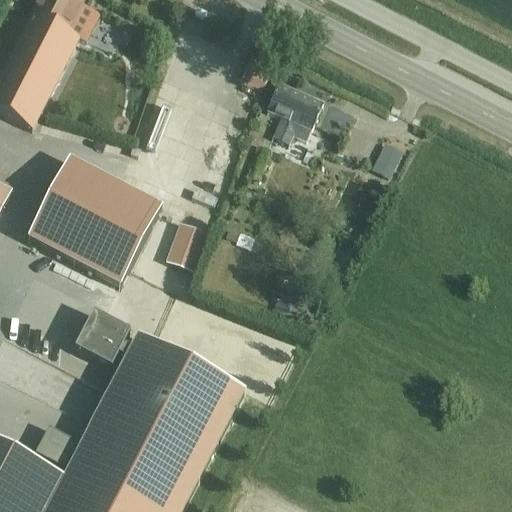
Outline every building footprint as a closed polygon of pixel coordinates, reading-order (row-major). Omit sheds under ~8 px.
[(72,0),(42,0),(32,21),(66,38),(66,37),(81,9),(83,5),(72,0)] [(79,44),(66,37),(66,38),(32,21),(0,82),(0,119),(31,136),(79,44)] [(279,91),(267,117),(281,123),(276,135),(272,143),(288,150),(290,147),(292,141),(306,147),(311,136),(317,121),(322,110),(279,91)] [(389,183),(402,158),(385,149),(372,174),(389,183)] [(247,181),(259,185),(269,156),(257,152),(247,181)] [(68,166),(27,245),(120,294),(161,214),(68,166)] [(0,218),(11,197),(0,192),(0,191),(0,218)] [(179,231),(166,269),(194,279),(208,242),(179,231)] [(228,236),(225,244),(235,247),(238,240),(228,236)] [(275,301),(272,313),(295,320),(300,302),(281,297),(279,302),(275,301)] [(48,511),(185,511),(245,398),(137,342),(131,355),(123,351),(129,338),(93,319),(74,355),(110,375),(117,362),(125,366),(64,483),(48,511)] [(34,459),(62,474),(76,449),(47,434),(34,459)] [(0,511),(48,511),(64,483),(0,450),(0,511)]
